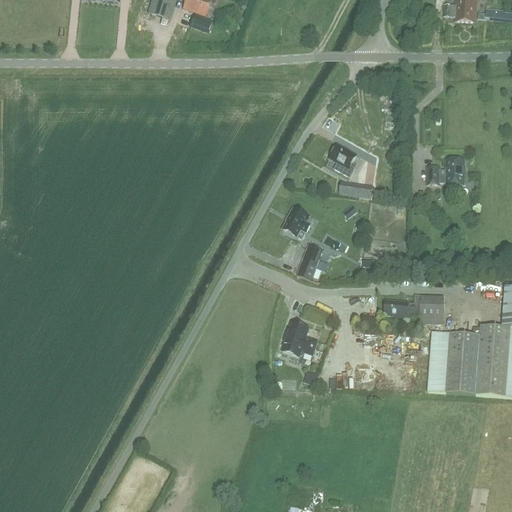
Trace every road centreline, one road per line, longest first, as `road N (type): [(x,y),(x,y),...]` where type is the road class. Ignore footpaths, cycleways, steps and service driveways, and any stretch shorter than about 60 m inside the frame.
road 1 (unclassified): [(93,511),(299,147),(368,57)]
road 2 (unclassified): [(368,57),(0,62)]
road 3 (unclassified): [(368,57),(511,55)]
